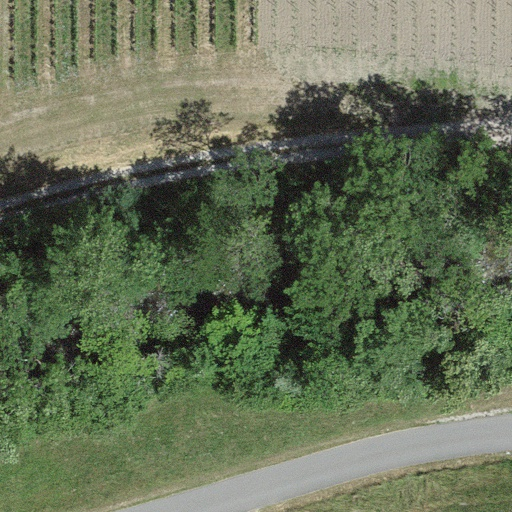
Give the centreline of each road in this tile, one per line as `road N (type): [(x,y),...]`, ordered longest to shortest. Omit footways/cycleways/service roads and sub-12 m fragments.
road 1 (track): [(0,266),(511,191)]
road 2 (unclassified): [(511,435),(366,459),(191,511)]
